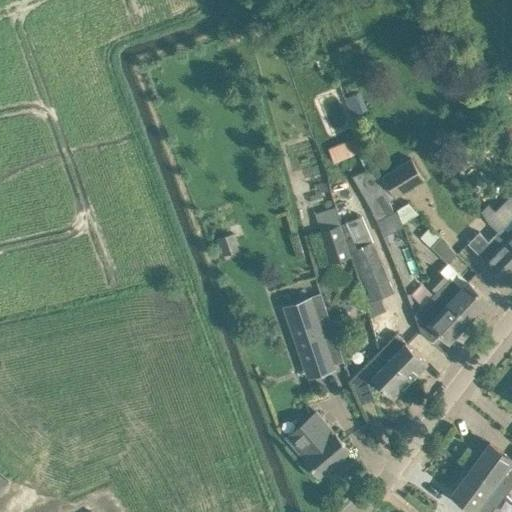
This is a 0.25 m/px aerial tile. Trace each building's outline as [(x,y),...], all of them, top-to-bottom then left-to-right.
[(511,105),(499,82),(483,91),(500,122),(511,115),(511,105)] [(355,92),(345,96),(353,115),(363,110),(355,92)] [(365,147),(360,134),(328,147),(334,160),(365,147)] [(410,157),(382,174),(383,175),(378,177),(384,191),(385,191),(390,199),(423,179),(410,157)] [(392,211),(384,191),(378,177),(373,165),(365,169),(352,175),(371,208),(376,219),(392,211)] [(352,256),(340,223),(334,206),(316,212),(331,262),(352,256)] [(362,215),(340,223),(352,256),(352,255),(368,293),(372,301),(381,297),(394,291),(362,215)] [(498,229),(498,230),(511,243),(511,215),(508,219),(498,229)] [(479,230),(468,242),(477,251),(485,260),(491,266),(505,280),(511,272),(511,243),(498,230),(488,240),(479,230)] [(232,232),(216,238),(222,255),(238,249),(232,232)] [(431,246),(448,262),(457,252),(440,236),(431,246)] [(487,299),(473,285),(469,281),(463,287),(450,275),(448,277),(439,269),(428,281),(437,290),(438,291),(439,290),(449,301),(468,319),(487,299)] [(467,320),(468,319),(449,301),(439,290),(438,291),(437,290),(414,313),(420,329),(431,340),(440,331),(449,339),(459,328),(462,330),(470,322),(467,320)] [(315,311),(288,320),(304,365),(313,361),(317,374),(336,368),(334,363),(344,360),(321,291),(310,295),(315,311)] [(427,362),(413,348),(397,332),(379,350),(410,380),(427,362)] [(410,380),(379,350),(362,367),(393,397),(410,380)] [(290,440),(305,458),(318,474),(348,448),(317,411),(307,419),(311,423),(290,440)] [(511,458),(490,442),(479,456),(474,452),(466,464),(471,467),(506,493),(511,485),(511,458)] [(0,466),(0,492),(13,478),(0,466)] [(497,506),(506,493),(471,467),(452,493),(475,509),(479,511),(489,511),(495,505),(497,506)]
